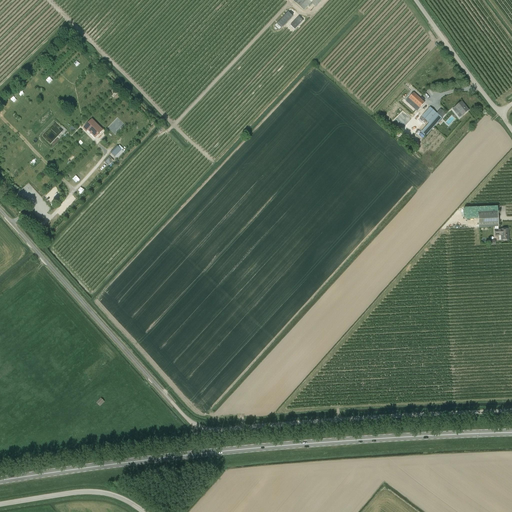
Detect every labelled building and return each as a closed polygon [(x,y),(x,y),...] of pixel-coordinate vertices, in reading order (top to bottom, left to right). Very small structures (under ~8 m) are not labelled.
[(291,0),(296,4),(303,11),(311,3),(315,7),(322,0),(291,0)] [(279,30),(293,16),(288,12),(275,26),(279,30)] [(288,28),(292,32),(305,20),(300,16),(288,28)] [(408,98),(405,101),(413,108),(417,112),(419,109),(425,103),(413,92),(410,96),(409,94),(407,97),(408,98)] [(469,111),(462,102),(455,107),(462,116),(469,111)] [(441,118),(430,108),(421,117),(429,124),(421,133),(425,137),(441,118)] [(119,118),(115,121),(121,128),(125,125),(119,118)] [(88,127),(97,135),(102,129),(91,119),(84,128),(86,129),(88,127)] [(112,130),(115,133),(121,128),(118,125),(112,130)] [(115,157),(121,150),(117,146),(110,153),(115,157)] [(112,161),(113,160),(109,157),(104,162),(108,166),(112,162),(112,161)] [(478,228),(498,227),(498,212),(478,213),(478,228)] [(500,230),(498,230),(494,230),(494,236),(501,236),(501,240),(509,240),(508,229),(500,230)] [(101,398),(96,403),(100,406),(104,402),(101,398)]
